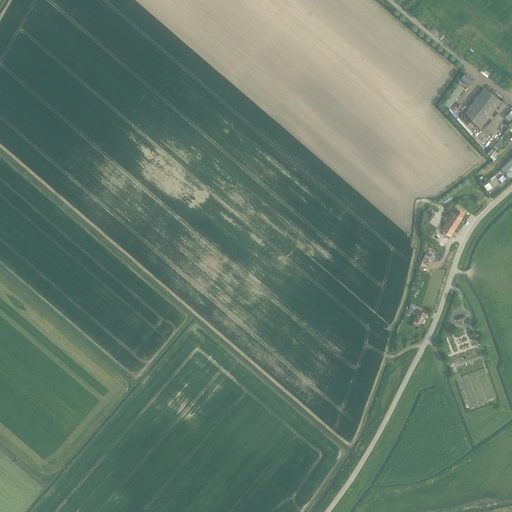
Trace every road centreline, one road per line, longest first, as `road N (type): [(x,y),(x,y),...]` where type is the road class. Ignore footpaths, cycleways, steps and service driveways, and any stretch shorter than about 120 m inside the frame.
road 1 (unclassified): [(326,511),(383,425),(463,239),(511,187)]
road 2 (unclassified): [(511,98),(388,0)]
